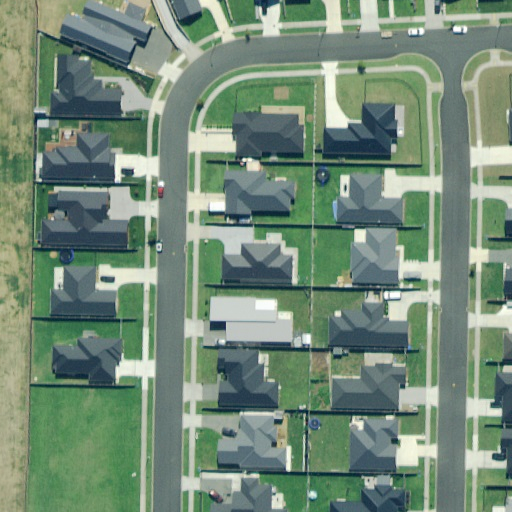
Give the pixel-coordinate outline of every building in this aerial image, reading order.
[(172,0),(181,20),(202,11),(197,0),(172,0)] [(70,15),(62,34),(128,63),(138,39),(144,42),(151,26),(139,20),(143,10),(131,5),(126,15),(91,1),(83,20),(70,15)] [(54,92),(54,113),(120,113),(121,89),(100,89),(100,81),(91,81),(91,63),(77,62),(77,56),(60,56),(60,92),(54,92)] [(325,130),(325,153),(391,154),(391,138),(395,138),(396,119),(395,119),(395,104),(363,104),(363,125),(351,125),(351,131),(325,130)] [(296,114),(235,113),(235,132),(238,132),(238,155),(262,155),(262,151),(303,151),(303,125),(296,125),(296,114)] [(43,154),(43,177),(114,178),(114,154),(107,154),(107,135),(79,135),(79,148),(58,148),(58,154),(43,154)] [(265,172),(226,172),(226,213),(251,213),(251,211),(289,211),(289,197),(294,197),(295,182),(265,182),(265,172)] [(338,198),(338,221),(401,222),(401,199),(381,198),(381,176),(352,175),(351,199),(338,198)] [(107,191),(59,191),(59,209),(69,209),(69,221),(43,221),(42,245),(127,246),(127,221),(107,221),(107,191)] [(353,244),(353,284),(398,284),(398,252),(393,252),(393,230),(368,229),(368,244),(353,244)] [(223,256),(223,280),(292,281),(292,256),(279,256),(279,245),(243,244),(243,256),(223,256)] [(64,289),(54,289),(54,315),(116,315),(116,291),(95,291),(95,267),(64,266),(64,289)] [(276,298),(211,298),(211,320),(227,320),(227,340),(292,341),(292,317),(275,317),(276,298)] [(329,318),(329,345),(407,345),(407,322),(383,322),(383,304),(363,304),(363,312),(342,312),(342,318),(329,318)] [(80,345),(53,345),(53,373),(89,373),(89,381),(114,381),(115,360),(121,360),(121,338),(80,338),(80,345)] [(258,349),(219,349),(219,369),(229,369),(229,382),(219,382),(219,406),(277,406),(278,383),(264,383),(264,364),(258,364),(258,349)] [(333,380),(333,408),(396,408),(397,382),(405,383),(405,368),(392,368),(392,364),(376,364),(376,368),(362,367),(362,380),(333,380)] [(511,373),(497,373),(496,393),(503,393),(503,421),(511,421),(511,373)] [(220,440),(220,464),(240,464),(240,468),(285,468),(285,448),(272,448),(272,416),(241,416),(241,440),(220,440)] [(352,430),(351,469),(397,470),(397,445),(390,445),(390,436),(397,436),(397,421),(365,421),(365,431),(352,430)] [(511,430),(502,431),(502,446),(509,446),(508,473),(511,473),(511,430)] [(211,506),(210,511),(285,511),(286,511),(271,510),(271,487),(258,487),(258,479),(242,479),(242,492),(234,492),(234,506),(211,506)] [(331,502),(330,511),(395,511),(396,507),(404,507),(404,490),(392,490),(392,487),(376,486),(376,490),(363,490),(363,502),(331,502)]
